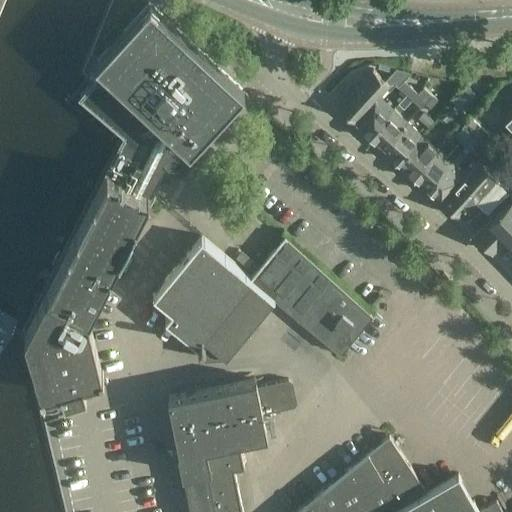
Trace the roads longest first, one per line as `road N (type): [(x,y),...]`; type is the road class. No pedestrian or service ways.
road 1 (unclassified): [(277,11),(271,69),(511,296)]
road 2 (unknown): [(255,128),(270,173),(347,250),(385,274),(435,280),(378,364)]
road 3 (unknown): [(136,369),(126,318),(132,294),(255,128)]
road 4 (unknown): [(378,364),(204,372),(144,396)]
road 5 (secondary): [(277,11),(394,24),(511,16)]
road 6 (unknown): [(358,393),(431,414),(511,477)]
road 7 (unknown): [(136,369),(93,410),(100,511)]
road 8 (unknown): [(358,393),(251,511)]
